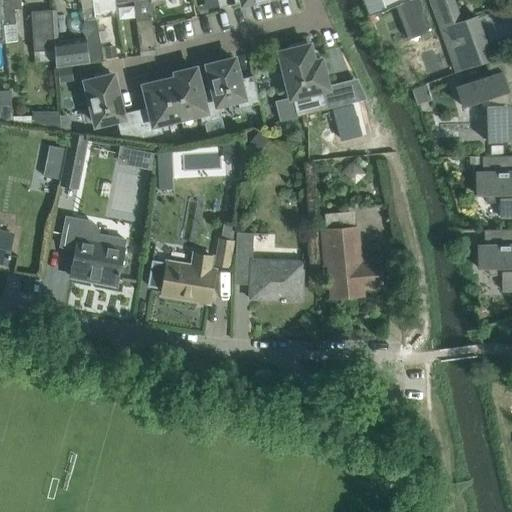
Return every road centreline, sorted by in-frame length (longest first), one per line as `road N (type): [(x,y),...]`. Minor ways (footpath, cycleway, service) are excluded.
road 1 (residential): [(0,310),(114,333),(274,350)]
road 2 (residential): [(313,0),(321,24),(134,70)]
road 3 (residential): [(393,360),(388,403),(373,413),(345,406),(274,350)]
road 4 (residential): [(274,350),(381,350),(393,360)]
